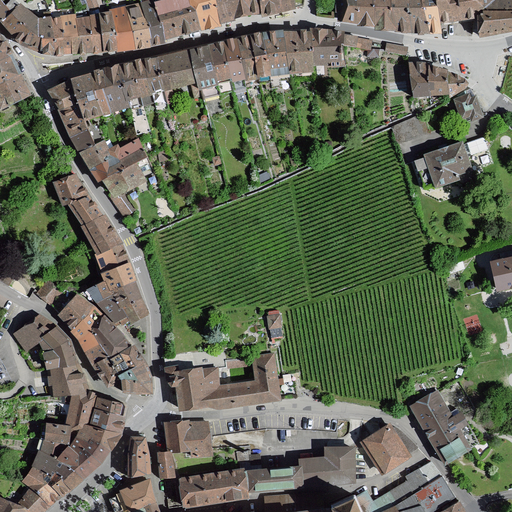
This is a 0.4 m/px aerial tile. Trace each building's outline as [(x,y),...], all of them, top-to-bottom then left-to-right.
[(0,0),(0,2),(5,9),(10,15),(31,32),(23,44),(42,52),(54,54),(51,19),(51,13),(44,14),(45,17),(43,18),(43,19),(38,20),(20,5),(19,5),(13,0),(0,0)] [(93,52),(105,51),(101,15),(98,9),(94,10),(91,0),(86,0),(90,11),(93,10),(95,17),(91,17),(93,52)] [(164,39),(153,0),(139,0),(141,6),(142,6),(151,45),(165,42),(164,39)] [(153,0),(164,39),(198,29),(190,0),(171,0),(169,1),(168,0),(153,0)] [(221,24),(222,24),(216,0),(190,0),(198,29),(221,24)] [(232,21),(231,18),(243,15),(240,0),(216,0),(222,24),(232,21)] [(240,0),(243,15),(261,12),(259,0),(240,0)] [(292,0),(259,0),(261,12),(265,10),(268,16),(293,9),(292,0)] [(340,19),(359,22),(358,0),(340,0),(341,1),(336,0),(336,13),(340,13),(340,19)] [(358,0),(359,22),(359,23),(375,24),(373,0),(358,0)] [(375,27),(395,28),(391,0),(373,0),(375,24),(375,27)] [(391,0),(395,28),(395,30),(412,32),(408,0),(391,0)] [(429,32),(422,0),(408,0),(412,32),(429,32)] [(441,32),(440,22),(436,0),(422,0),(429,32),(441,32)] [(480,0),(436,0),(440,22),(474,17),(472,35),(479,35),(479,16),(484,15),(480,0)] [(511,0),(480,0),(484,15),(511,14),(511,0)] [(135,47),(151,45),(142,6),(141,6),(126,9),(126,10),(135,47)] [(10,15),(5,9),(0,13),(0,18),(22,44),(23,44),(31,32),(10,15)] [(135,47),(126,10),(110,13),(116,50),(135,47)] [(108,14),(101,15),(105,51),(116,50),(110,13),(108,14)] [(511,14),(484,15),(479,16),(479,35),(511,29),(511,14)] [(78,35),(75,17),(61,18),(64,54),(73,53),(72,35),(78,35)] [(93,52),(91,17),(77,20),(76,17),(75,17),(78,35),(72,35),(73,53),(93,52)] [(64,54),(61,18),(51,19),(54,54),(64,54)] [(310,33),(312,64),(313,64),(327,63),(327,61),(341,60),(343,45),(344,36),(344,34),(327,32),(327,34),(310,32),(310,33)] [(290,72),(283,33),(263,36),(270,75),(269,75),(272,89),(282,86),(280,81),(291,79),(289,72),(290,72)] [(290,72),(314,70),(313,64),(312,64),(310,33),(283,33),(290,72)] [(270,75),(263,36),(251,38),(258,76),(259,76),(269,75),(270,75)] [(370,50),(371,49),(372,41),(357,38),(344,36),(343,45),(368,50),(370,50)] [(245,78),(245,79),(258,76),(251,38),(237,41),(245,78)] [(232,81),(245,78),(237,41),(223,44),(231,81),(232,81)] [(0,60),(11,55),(4,42),(0,44),(0,60)] [(223,44),(209,48),(216,85),(217,85),(220,94),(234,91),(232,81),(231,81),(223,44)] [(386,52),(406,56),(407,49),(387,45),(386,52)] [(200,89),(201,89),(203,96),(204,100),(221,95),(220,94),(217,85),(216,85),(209,48),(191,52),(200,89)] [(371,49),(370,50),(368,50),(368,57),(378,57),(379,50),(371,49)] [(174,56),(158,60),(164,89),(191,82),(195,98),(203,96),(201,89),(200,89),(191,52),(174,56)] [(0,66),(13,60),(11,55),(0,60),(0,66)] [(0,82),(20,73),(13,60),(0,66),(0,82)] [(158,60),(145,62),(155,103),(157,112),(168,108),(164,89),(158,60)] [(133,65),(143,107),(155,103),(145,62),(133,65)] [(120,68),(130,106),(129,106),(136,135),(150,131),(143,107),(133,65),(120,68)] [(430,68),(430,66),(409,65),(414,97),(430,96),(430,68)] [(130,106),(120,68),(114,70),(105,72),(110,87),(104,89),(111,112),(129,106),(130,106)] [(448,94),(448,73),(430,68),(430,96),(448,94)] [(110,87),(105,72),(90,75),(102,114),(110,112),(111,112),(104,89),(110,87)] [(0,109),(31,95),(20,73),(0,82),(0,109)] [(448,73),(448,94),(449,97),(461,89),(467,83),(448,73)] [(102,114),(90,75),(72,80),(80,102),(85,120),(102,114)] [(68,107),(80,102),(72,80),(53,89),(52,96),(53,99),(60,108),(60,109),(68,107)] [(470,100),(467,92),(455,98),(464,122),(482,117),(475,98),(470,100)] [(60,109),(72,136),(88,128),(87,127),(85,120),(80,102),(68,107),(60,109)] [(428,132),(422,114),(392,127),(397,142),(428,132)] [(96,144),(104,140),(105,140),(98,122),(87,127),(88,128),(96,144)] [(96,144),(88,128),(72,136),(81,152),(96,145),(96,144)] [(112,147),(113,147),(108,150),(112,158),(90,168),(100,182),(104,180),(135,164),(147,157),(136,134),(112,147)] [(473,176),(466,154),(487,147),(486,144),(488,143),(487,140),(485,140),(484,137),(463,145),(462,143),(425,155),(426,158),(415,161),(424,189),(435,185),(436,187),(458,180),(458,181),(463,183),(471,180),(473,176)] [(108,150),(104,140),(96,144),(96,145),(81,152),(90,168),(112,158),(108,150)] [(167,149),(159,153),(160,161),(169,159),(167,149)] [(104,180),(113,192),(114,194),(122,190),(143,180),(140,174),(150,169),(148,165),(150,163),(147,158),(148,157),(147,157),(135,164),(104,180)] [(87,196),(75,174),(55,182),(64,206),(69,204),(69,203),(87,196)] [(109,195),(124,218),(136,209),(122,190),(114,194),(113,192),(109,195)] [(83,224),(102,216),(87,196),(69,203),(69,204),(83,224)] [(107,224),(102,216),(83,224),(94,245),(99,253),(120,244),(115,235),(107,224)] [(99,253),(97,254),(104,272),(108,270),(128,263),(120,244),(99,253)] [(498,289),(511,285),(511,250),(500,254),(501,261),(492,263),(498,289)] [(107,278),(112,290),(134,281),(128,263),(108,270),(104,272),(106,279),(107,278)] [(130,317),(117,299),(112,290),(107,278),(106,279),(79,293),(94,302),(95,301),(116,324),(129,317),(130,317)] [(48,280),(38,294),(50,304),(62,291),(48,280)] [(134,281),(112,290),(117,299),(130,317),(129,317),(130,319),(146,310),(140,296),(134,281)] [(73,330),(95,308),(86,301),(65,289),(51,305),(59,314),(73,330)] [(73,330),(80,338),(91,329),(104,317),(95,308),(73,330)] [(44,338),(58,328),(39,315),(14,333),(26,351),(40,341),(44,338)] [(270,328),(281,326),(280,321),(282,321),(282,315),(268,317),(270,328)] [(104,317),(91,329),(97,340),(109,356),(109,357),(110,356),(130,346),(119,332),(104,317)] [(48,367),(48,368),(78,364),(70,340),(58,328),(44,338),(40,341),(46,353),(44,354),(48,367)] [(91,329),(80,338),(86,349),(97,340),(91,329)] [(109,356),(97,340),(86,349),(94,364),(109,356)] [(110,356),(109,357),(123,379),(144,365),(132,346),(111,358),(110,356)] [(165,368),(167,379),(170,378),(169,381),(172,385),(177,385),(181,409),(206,405),(218,408),(280,400),(273,354),(253,357),(256,381),(219,386),(217,368),(200,370),(200,369),(178,372),(177,366),(165,368)] [(121,379),(123,379),(109,357),(109,356),(94,364),(108,384),(121,379)] [(75,393),(88,393),(78,364),(48,368),(52,396),(60,395),(75,394),(75,393)] [(151,380),(144,365),(123,379),(121,379),(123,392),(137,393),(152,393),(151,380)] [(437,391),(411,406),(428,435),(460,416),(457,409),(450,413),(437,391)] [(70,420),(88,425),(95,396),(88,393),(75,393),(75,394),(60,395),(59,408),(58,419),(70,420)] [(95,409),(123,416),(126,406),(124,403),(97,397),(95,409)] [(123,416),(95,409),(91,425),(91,426),(119,433),(123,416)] [(264,416),(208,424),(210,436),(266,427),(264,416)] [(337,419),(303,417),(264,416),(266,427),(266,428),(298,429),(335,431),(337,419)] [(462,419),(460,416),(428,435),(445,464),(478,443),(464,418),(462,419)] [(91,426),(91,425),(88,425),(70,420),(58,419),(56,418),(55,425),(71,426),(69,442),(72,443),(73,443),(78,436),(89,443),(92,439),(108,449),(119,434),(119,433),(91,426)] [(192,456),(212,454),(210,436),(208,424),(208,422),(166,424),(169,452),(169,453),(171,453),(191,451),(192,456)] [(41,439),(46,439),(69,442),(71,426),(55,425),(43,424),(41,439)] [(417,447),(398,429),(389,425),(372,437),(370,434),(366,436),(368,439),(363,442),(382,471),(408,455),(407,454),(417,447)] [(89,443),(78,436),(73,443),(99,462),(108,449),(92,439),(89,443)] [(150,472),(148,453),(145,437),(132,437),(131,446),(129,447),(127,446),(125,453),(124,473),(126,475),(128,476),(150,472)] [(46,439),(42,451),(59,459),(72,443),(69,442),(46,439)] [(100,466),(97,463),(99,462),(73,443),(72,443),(59,459),(67,463),(82,477),(87,472),(90,475),(100,466)] [(299,460),(300,466),(302,486),(353,480),(353,448),(327,448),(327,458),(299,460)] [(251,455),(250,450),(236,451),(238,463),(247,462),(247,465),(261,464),(260,454),(251,455)] [(58,473),(70,487),(82,477),(67,463),(59,459),(42,451),(41,455),(39,454),(34,463),(36,464),(35,467),(54,477),(58,473)] [(163,478),(175,477),(171,453),(169,453),(169,452),(161,453),(160,451),(158,451),(161,480),(163,480),(163,478)] [(379,511),(414,493),(442,475),(432,462),(413,473),(416,477),(373,502),(366,491),(356,497),(362,511),(379,511)] [(247,490),(302,486),(300,466),(244,471),(247,490)] [(49,481),(54,477),(35,467),(24,482),(31,487),(37,491),(37,490),(49,503),(61,494),(49,481)] [(248,496),(247,490),(244,471),(244,469),(179,478),(184,506),(248,496)] [(70,487),(58,473),(54,477),(49,481),(61,494),(70,487)] [(414,493),(425,511),(431,511),(456,497),(442,475),(414,493)] [(130,508),(131,511),(155,501),(151,491),(149,480),(122,490),(124,494),(130,508)] [(31,487),(18,504),(32,511),(34,511),(40,511),(49,503),(37,490),(37,491),(31,487)] [(425,511),(414,493),(379,511),(425,511)] [(120,511),(130,508),(124,494),(110,499),(115,511),(120,511)] [(323,494),(265,497),(266,511),(292,511),(296,511),(324,510),(323,494)] [(332,508),(333,511),(362,511),(356,497),(355,494),(331,505),(332,508)] [(0,511),(30,511),(32,511),(18,504),(2,498),(0,501),(0,511)] [(465,511),(459,500),(440,511),(465,511)] [(159,511),(155,501),(131,511),(159,511)]
